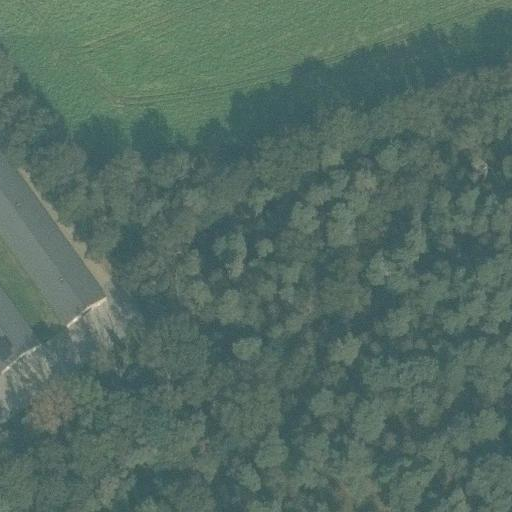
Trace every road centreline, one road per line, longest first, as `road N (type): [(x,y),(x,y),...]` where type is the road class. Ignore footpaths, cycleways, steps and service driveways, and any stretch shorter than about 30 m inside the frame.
road 1 (track): [(499,75),(325,134),(99,181),(0,68)]
road 2 (track): [(499,75),(184,484),(154,511)]
